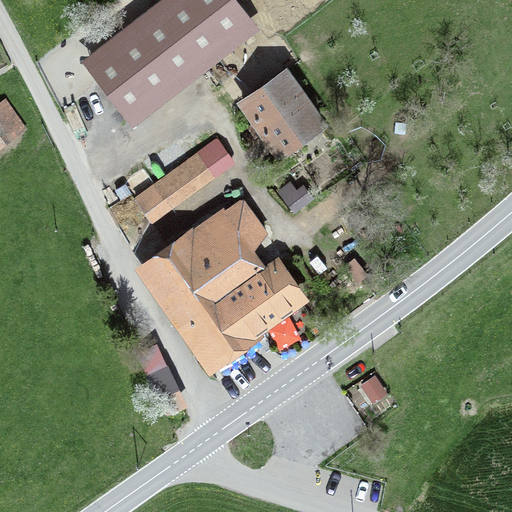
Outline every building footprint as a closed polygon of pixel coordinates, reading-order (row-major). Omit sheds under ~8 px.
[(131,126),(263,33),(239,0),(162,0),(82,56),(131,126)] [(277,153),(321,122),(287,75),(244,105),(255,121),(248,126),(256,137),(262,132),(277,153)] [(0,146),(15,136),(0,115),(0,146)] [(218,140),(135,198),(150,220),(233,161),(218,140)] [(324,183),(351,163),(337,145),(310,165),(324,183)] [(297,177),(279,190),(296,213),(313,201),(297,177)] [(186,337),(204,364),(297,299),(275,266),(286,258),(267,231),(264,232),(242,201),(144,269),(151,279),(156,275),(195,331),(186,337)] [(178,408),(152,348),(137,355),(164,415),(178,408)] [(374,378),(362,385),(374,405),(386,398),(374,378)]
